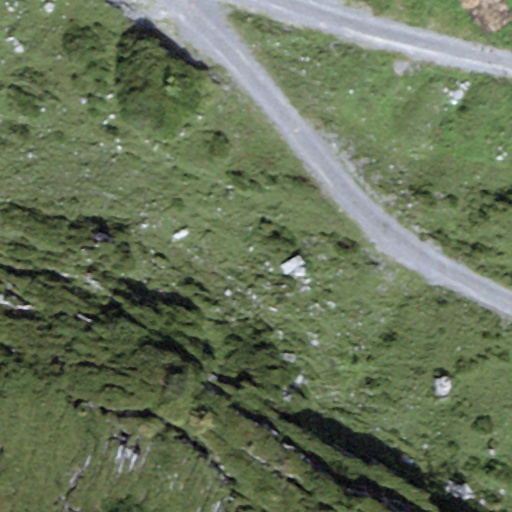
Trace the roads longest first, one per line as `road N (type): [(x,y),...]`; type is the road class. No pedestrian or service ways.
road 1 (track): [(511,306),(423,266),(368,214),(186,0)]
road 2 (track): [(511,68),(265,0)]
